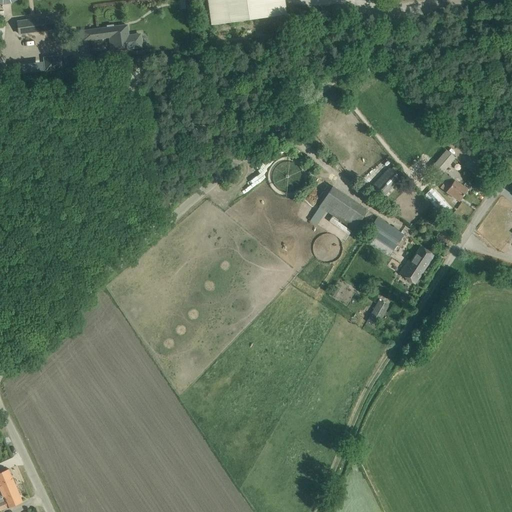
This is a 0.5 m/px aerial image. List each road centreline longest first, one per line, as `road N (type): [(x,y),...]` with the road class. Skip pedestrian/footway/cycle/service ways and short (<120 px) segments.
road 1 (unclassified): [(0,372),(404,13),(464,0)]
road 2 (unclassified): [(424,299),(511,171)]
